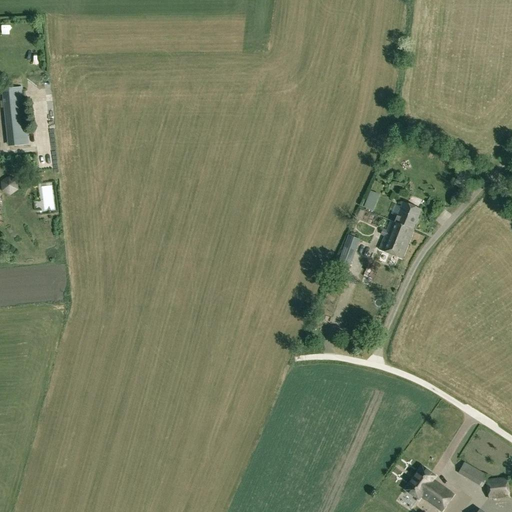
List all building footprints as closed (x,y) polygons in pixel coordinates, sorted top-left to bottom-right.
[(16,98),(17,94),(7,92),(8,87),(2,86),(0,96),(16,98)] [(24,99),(3,101),(8,146),(28,144),(24,99)] [(46,187),(47,211),(54,211),(54,206),(57,206),(57,186),(46,187)] [(363,207),(373,211),(379,195),(370,191),(363,207)] [(390,221),(379,250),(402,260),(414,230),(413,230),(421,210),(402,202),(395,222),(390,221)] [(333,312),(346,279),(360,239),(347,234),(333,274),(317,311),(330,317),(333,312)] [(464,463),(458,473),(481,487),(488,475),(464,463)] [(424,464),(408,487),(421,496),(423,493),(445,509),(448,503),(446,501),(449,496),(452,498),(456,492),(431,474),(433,471),(424,464)] [(509,496),(507,477),(486,480),(489,499),(509,496)]
